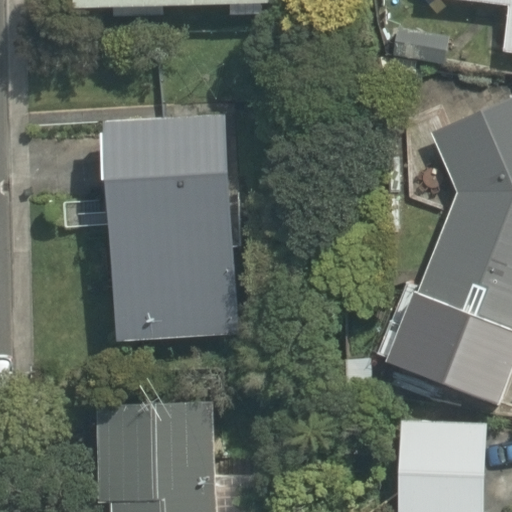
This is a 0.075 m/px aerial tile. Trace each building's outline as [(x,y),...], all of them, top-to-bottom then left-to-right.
[(511,0),(498,0),(494,46),(511,47),(511,0)] [(511,351),(511,85),(439,115),(462,181),(390,359),(495,397),(511,351)] [(248,100),(95,107),(106,329),(238,323),(234,246),(255,245),(248,100)] [(217,511),(208,357),(81,365),(89,511),(217,511)] [(478,410),(390,409),(388,511),(476,511),(478,410)] [(511,511),(511,507),(480,501),(477,511),(511,511)]
